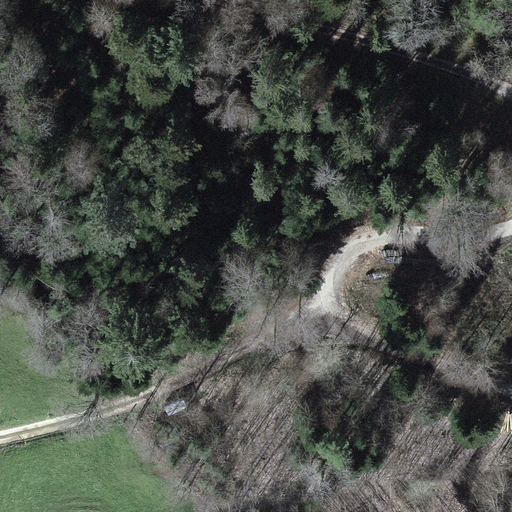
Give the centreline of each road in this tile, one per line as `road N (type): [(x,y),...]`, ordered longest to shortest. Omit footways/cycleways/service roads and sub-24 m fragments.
road 1 (track): [(511,389),(360,334),(329,302),(326,278),(356,234),(453,237),(511,224)]
road 2 (track): [(329,302),(154,393),(0,436)]
road 3 (track): [(511,94),(371,40),(202,0)]
